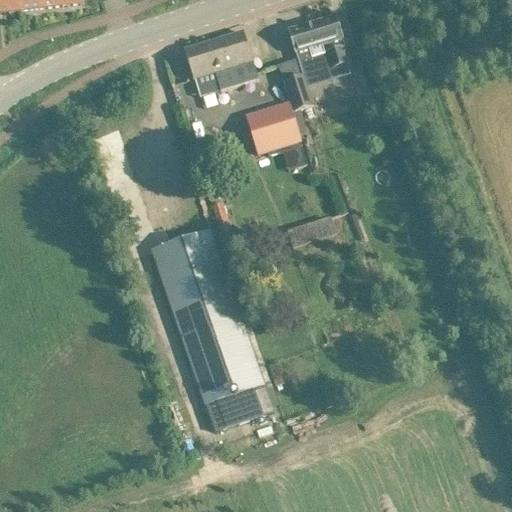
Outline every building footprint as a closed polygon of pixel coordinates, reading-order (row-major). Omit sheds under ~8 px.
[(0,0),(0,15),(20,13),(18,0),(0,0)] [(18,0),(20,13),(85,6),(83,0),(18,0)] [(336,18),(289,33),(301,73),(327,65),(329,71),(350,65),(345,49),(344,49),(342,42),(343,41),(336,18)] [(185,52),(194,82),(216,75),(221,93),(259,81),(244,34),(185,52)] [(294,114),(314,108),(303,77),(283,83),(291,106),(294,114)] [(289,106),(247,119),(259,156),(301,143),(289,106)] [(223,204),(213,207),(220,234),(231,231),(223,204)] [(331,219),(287,233),(293,251),(337,237),(331,219)] [(211,233),(152,253),(171,309),(205,407),(215,435),(275,416),(272,408),(265,386),(231,288),(211,233)] [(284,374),(280,363),(269,368),(275,388),(283,384),(280,376),(284,374)]
